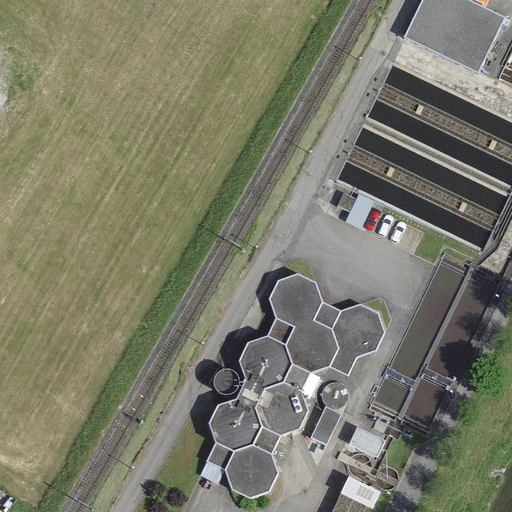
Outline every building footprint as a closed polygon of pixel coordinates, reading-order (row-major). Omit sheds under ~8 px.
[(423,0),(404,40),(477,76),(506,19),(466,0),(423,0)] [(232,494),(250,502),(270,495),(278,477),(272,458),(280,439),(300,432),(309,414),(302,396),(311,377),(330,369),(348,378),(357,359),(377,352),(385,335),(378,314),(360,306),(341,312),(323,304),(317,283),(299,275),(278,281),(268,302),(276,322),(267,338),(249,343),(239,365),(245,385),(237,403),(218,408),(208,428),(216,448),(207,465),(226,474),(232,494)] [(311,440),(326,448),(341,417),(326,409),(311,440)] [(374,460),(384,441),(359,429),(349,447),(374,460)] [(161,487),(178,497),(190,477),(172,467),(161,487)] [(361,511),(365,505),(340,494),(331,511),(361,511)]
